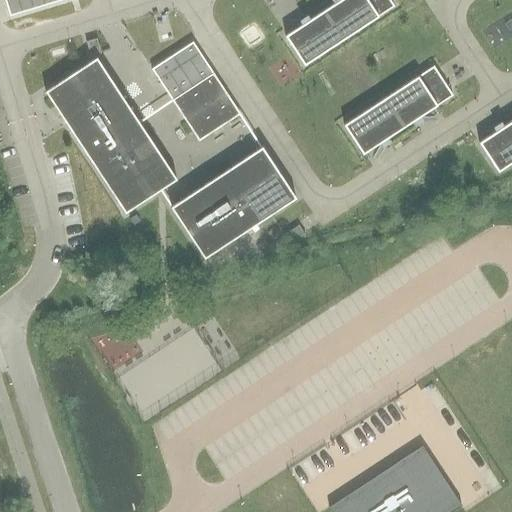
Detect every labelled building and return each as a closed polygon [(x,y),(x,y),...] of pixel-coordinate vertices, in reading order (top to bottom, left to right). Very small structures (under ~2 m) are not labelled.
[(5,0),(10,16),(63,0),(5,0)] [(395,4),(392,0),(337,0),(290,32),(310,61),(395,4)] [(191,42),(151,68),(172,101),(199,141),(239,115),(213,75),(191,42)] [(177,180),(97,57),(45,91),(125,214),(177,180)] [(453,95),(433,65),(348,123),(368,152),(453,95)] [(500,171),(511,162),(511,122),(481,143),(500,171)] [(205,259),(297,199),(263,147),(171,207),(205,259)] [(299,225),(285,235),(292,246),(307,237),(299,225)] [(422,446),(329,507),(332,511),(452,511),(462,506),(422,446)]
